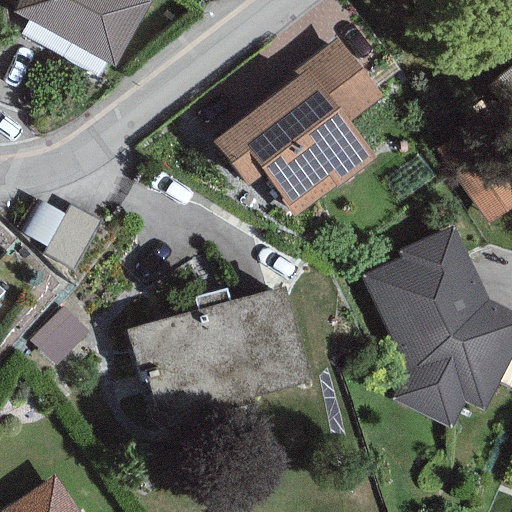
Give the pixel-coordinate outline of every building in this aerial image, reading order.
[(144,0),(17,0),(12,13),(114,68),(150,3),(144,0)] [(294,71),(299,77),(307,71),(347,125),(381,100),(337,40),(294,71)] [(511,63),(479,88),(508,128),(511,124),(511,63)] [(299,77),(211,142),(246,188),(263,175),(295,217),(373,159),(347,125),(307,71),(299,77)] [(511,195),(465,127),(431,151),(483,225),(511,204),(511,195)] [(96,221),(65,205),(39,255),(69,271),(96,221)] [(482,413),(511,353),(511,313),(487,300),(453,227),(395,252),(399,261),(361,276),(405,370),(389,398),(449,429),(463,405),(482,413)] [(226,290),(193,299),(197,311),(126,330),(153,428),(310,384),(283,288),(230,302),(226,290)] [(83,331),(58,308),(26,344),(51,366),(83,331)] [(78,511),(54,476),(1,511),(78,511)]
